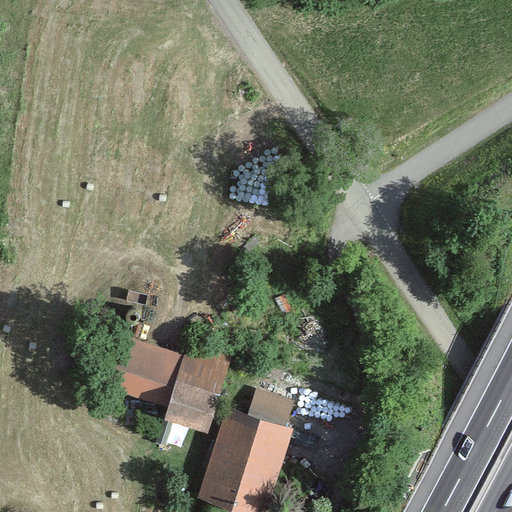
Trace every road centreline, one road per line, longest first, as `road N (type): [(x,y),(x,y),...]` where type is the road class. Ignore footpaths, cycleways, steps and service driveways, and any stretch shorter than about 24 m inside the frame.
road 1 (track): [(366,207),(337,241),(333,261),(368,329),(380,399),(365,450),(332,511)]
road 2 (residential): [(511,434),(366,207)]
road 3 (residential): [(366,207),(225,0)]
road 4 (unclassified): [(366,207),(511,105)]
road 5 (motorway): [(511,381),(439,511)]
